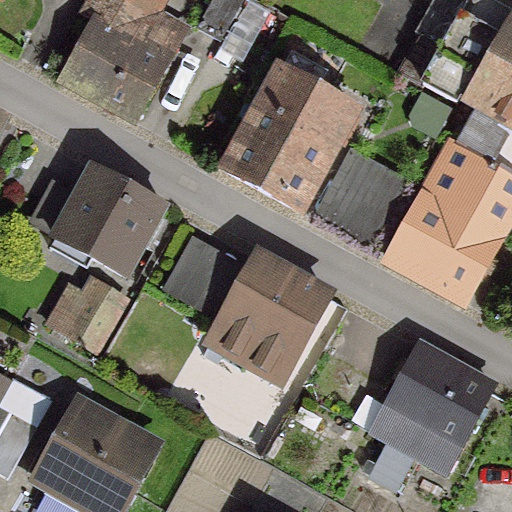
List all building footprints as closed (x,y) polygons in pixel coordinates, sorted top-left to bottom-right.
[(87,0),(78,17),(90,24),(57,84),(128,124),(174,41),(144,24),(157,0),(87,0)] [(208,0),(191,31),(215,44),(238,0),(208,0)] [(415,85),(463,0),(428,0),(409,35),(416,38),(396,74),(415,85)] [(472,109),(449,146),(511,180),(511,18),(479,0),(463,0),(415,85),(451,105),(454,99),(472,109)] [(276,73),(221,174),(292,213),(348,112),(276,73)] [(511,180),(449,146),(383,265),(457,306),(511,206),(511,180)] [(406,185),(389,176),(359,160),(349,178),(379,194),(382,190),(398,199),(406,185)] [(153,221),(159,210),(88,171),(49,241),(121,280),(139,247),(144,250),(159,224),(153,221)] [(237,271),(195,248),(172,290),(214,313),(237,271)] [(278,381),(323,300),(252,261),(207,342),(278,381)] [(44,324),(91,350),(118,304),(89,287),(81,300),(64,290),(44,324)] [(453,451),(487,390),(415,351),(382,412),(384,413),(371,438),(410,459),(412,455),(442,472),(453,451)] [(0,397),(0,412),(5,415),(0,424),(0,481),(2,483),(43,410),(5,389),(0,397)] [(80,511),(116,511),(151,451),(72,407),(30,481),(82,510),(80,511)]
